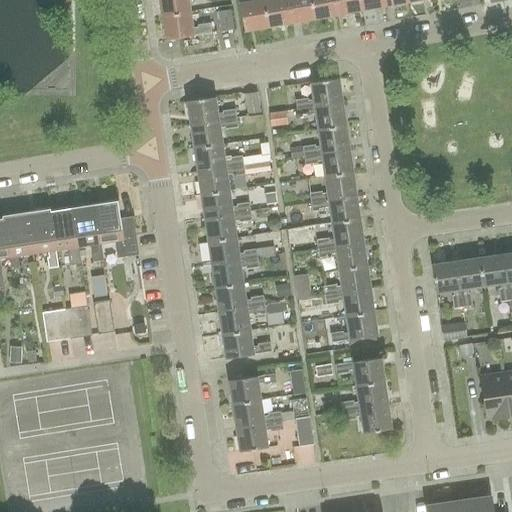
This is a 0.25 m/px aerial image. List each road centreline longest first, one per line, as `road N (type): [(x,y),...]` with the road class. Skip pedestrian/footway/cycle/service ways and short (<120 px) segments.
road 1 (residential): [(209,494),(154,152)]
road 2 (residential): [(426,461),(392,230)]
road 3 (residential): [(144,83),(365,47)]
road 4 (residential): [(209,494),(426,461)]
road 5 (residential): [(392,230),(365,47)]
road 6 (residential): [(0,179),(154,152)]
road 7 (residential): [(365,47),(511,23)]
road 8 (residential): [(511,211),(392,230)]
